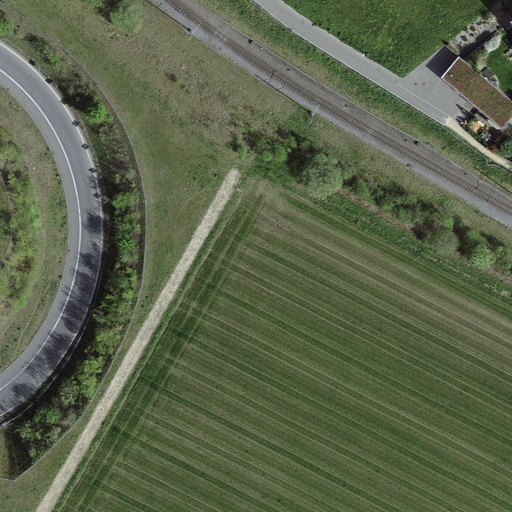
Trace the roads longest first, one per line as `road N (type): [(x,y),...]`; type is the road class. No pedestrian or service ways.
road 1 (motorway): [(0,66),(62,137),(80,185),(85,242),(55,341),(0,396)]
road 2 (track): [(51,511),(236,180)]
road 3 (residential): [(264,0),(446,121)]
